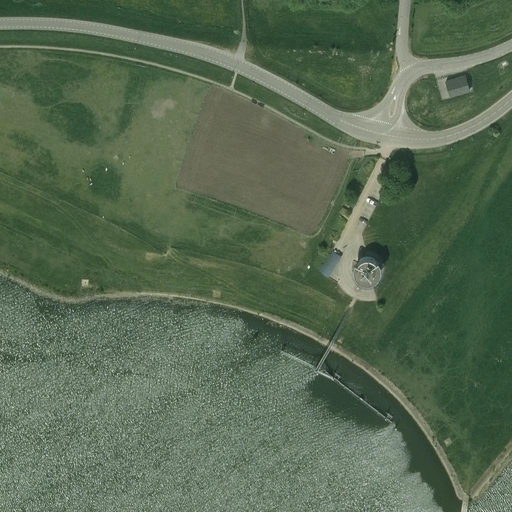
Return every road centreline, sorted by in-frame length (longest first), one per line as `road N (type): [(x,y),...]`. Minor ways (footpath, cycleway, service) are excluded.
road 1 (primary): [(0,23),(132,35),(212,55),(370,131)]
road 2 (primary): [(393,137),(446,138),(511,99)]
